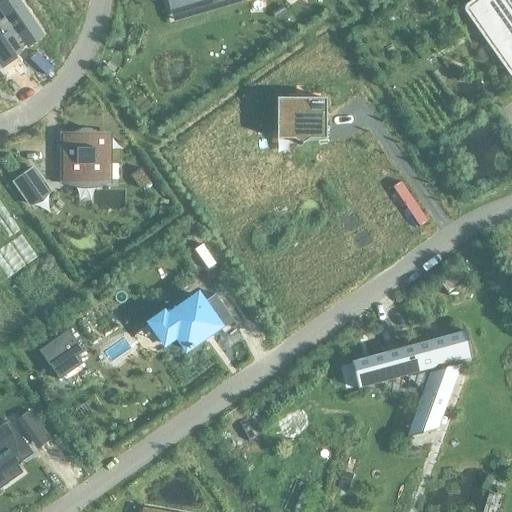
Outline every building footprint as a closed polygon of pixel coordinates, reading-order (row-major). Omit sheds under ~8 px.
[(0,13),(4,19),(0,22),(0,67),(1,68),(16,58),(14,55),(43,35),(18,0),(10,0),(0,7),(0,13)] [(511,13),(502,0),(479,0),(468,8),(467,9),(468,10),(511,72),(511,13)] [(281,5),(271,11),(275,18),(285,12),(281,5)] [(293,140),(301,144),(309,140),(325,140),(325,99),(276,99),(276,140),(293,140)] [(109,135),(61,135),(61,183),(109,183),(109,135)] [(33,169),(13,182),(29,205),(48,191),(33,169)] [(143,172),(133,180),(140,189),(150,182),(143,172)] [(372,198),(365,203),(379,222),(382,220),(392,234),(402,227),(400,224),(413,215),(387,179),(368,192),(372,198)] [(207,245),(198,249),(206,266),(215,261),(207,245)] [(295,262),(262,285),(262,290),(283,299),(301,286),(300,264),(295,262)] [(163,315),(150,324),(164,345),(176,336),(186,350),(188,348),(190,351),(194,348),(193,345),(202,338),(203,339),(213,333),(212,332),(231,319),(233,323),(235,322),(215,295),(203,304),(198,296),(166,318),(163,315)] [(437,430),(461,364),(460,365),(459,365),(458,365),(456,361),(469,358),(471,358),(471,356),(469,357),(463,334),(465,334),(464,333),(462,333),(463,335),(353,364),(352,363),(350,363),(351,365),(352,365),(358,387),(357,387),(357,389),(359,388),(432,368),(434,372),(432,372),(430,372),(407,438),(408,438),(409,437),(436,429),(436,430),(437,430)] [(63,338),(31,362),(55,394),(87,370),(63,338)] [(0,487),(20,473),(15,465),(31,454),(8,422),(0,427),(0,487)]
